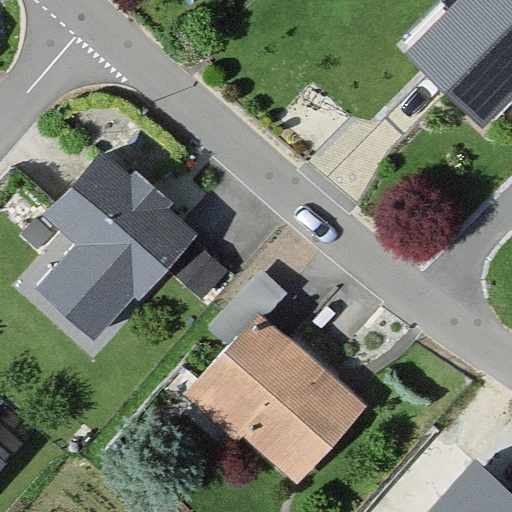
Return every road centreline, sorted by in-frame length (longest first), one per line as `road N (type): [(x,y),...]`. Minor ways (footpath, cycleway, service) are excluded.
road 1 (residential): [(95,19),(423,300),(511,359)]
road 2 (residential): [(95,19),(0,128)]
